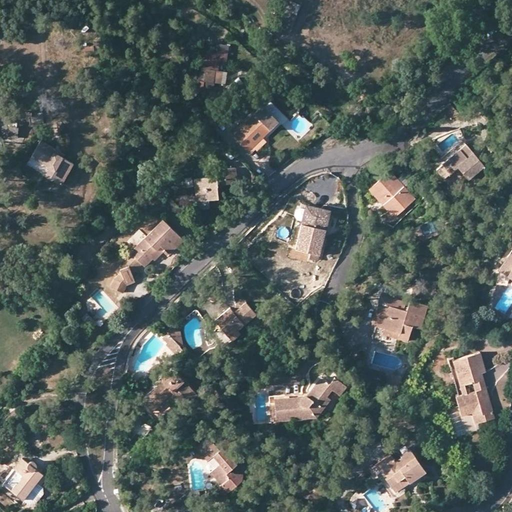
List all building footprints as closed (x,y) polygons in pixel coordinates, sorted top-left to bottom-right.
[(301,7),(287,1),(276,28),(289,34),(301,7)] [(273,34),(266,30),(261,36),(268,41),(273,34)] [(233,49),(239,43),(231,36),(226,42),(233,49)] [(206,70),(216,71),(217,63),(202,62),(201,72),(205,73),(206,70)] [(216,71),(206,70),(205,73),(205,81),(214,83),(221,83),(222,71),(216,71)] [(444,109),(440,114),(448,122),(462,117),(449,104),(444,109)] [(264,139),(280,124),(263,107),(232,136),(249,153),(254,148),(253,147),(263,138),(264,139)] [(17,123),(9,123),(8,127),(3,126),(2,136),(16,137),(17,123)] [(267,142),(264,139),(263,138),(253,147),(254,148),(257,151),(267,142)] [(49,148),(51,145),(41,139),(32,155),(51,165),(57,168),(52,178),(62,183),(73,162),(59,154),(49,148)] [(466,144),(436,170),(445,179),(458,167),(469,180),(485,167),(466,144)] [(61,150),(51,145),(49,148),(59,154),(61,150)] [(52,178),(57,168),(51,165),(46,174),(52,178)] [(237,183),(236,168),(221,169),(221,177),(217,178),(216,176),(197,178),(198,183),(194,183),(195,197),(195,201),(208,200),(217,199),(217,191),(216,185),(222,184),(237,183)] [(390,170),(369,190),(395,218),(416,199),(407,189),(414,182),(406,172),(399,179),(390,170)] [(195,201),(195,197),(187,198),(189,209),(208,207),(208,200),(195,201)] [(295,249),(309,252),(321,254),(329,218),(304,212),(303,216),(300,227),(295,249)] [(296,226),(300,227),(303,216),(299,215),(295,217),(294,222),(296,226)] [(169,255),(184,241),(163,220),(130,252),(132,254),(142,264),(145,267),(153,259),(151,256),(161,246),(165,251),(169,255)] [(511,244),(496,268),(511,279),(511,244)] [(155,260),(165,251),(161,246),(151,256),(153,259),(155,260)] [(318,265),(321,254),(309,252),(307,262),(318,265)] [(132,274),(142,264),(132,254),(121,266),(124,270),(132,274)] [(132,274),(124,270),(115,279),(110,287),(123,293),(127,286),(135,282),(132,274)] [(242,299),(231,309),(234,312),(244,303),(242,299)] [(379,303),(376,313),(380,314),(376,326),(384,329),(398,332),(396,338),(408,342),(412,327),(422,330),(429,306),(410,301),(407,311),(379,303)] [(230,307),(215,321),(233,341),(241,334),(238,331),(256,315),(244,303),(234,312),(231,309),(230,307)] [(181,349),(183,347),(176,328),(175,326),(167,334),(181,349)] [(383,335),(396,338),(398,332),(384,329),(383,335)] [(181,349),(167,334),(162,338),(167,344),(166,345),(176,356),(182,350),(181,349)] [(479,353),(449,362),(458,396),(456,396),(461,412),(481,407),(482,411),(483,414),(493,411),(487,393),(482,394),(476,374),(482,373),(485,372),(479,353)] [(174,371),(149,393),(160,404),(170,395),(173,392),(179,398),(176,401),(183,408),(197,395),(174,371)] [(487,393),(482,373),(476,374),(482,394),(487,393)] [(303,392),(270,396),(272,422),(317,418),(331,400),(328,397),(333,390),(341,396),(348,387),(335,378),(330,383),(321,376),(306,396),(303,392)] [(170,395),(176,401),(179,398),(173,392),(170,395)] [(149,393),(139,403),(159,423),(169,414),(160,404),(149,393)] [(462,416),(472,413),(482,411),(481,407),(461,412),(462,416)] [(494,418),(493,411),(483,414),(482,411),(472,413),(475,423),(494,418)] [(207,461),(215,469),(211,473),(222,485),(224,493),(231,491),(244,478),(244,473),(235,474),(232,469),(245,457),(225,436),(215,445),(212,447),(205,438),(193,449),(205,463),(207,461)] [(386,479),(392,487),(405,478),(409,484),(427,472),(410,449),(400,456),(402,458),(396,461),(392,455),(372,469),(381,482),(386,479)] [(27,463),(20,457),(1,482),(23,498),(36,480),(41,484),(46,477),(35,469),(35,467),(35,465),(34,464),(33,463),(32,462),(30,462),(28,462),(27,463)] [(396,493),(409,484),(405,478),(392,487),(396,493)] [(43,486),(41,484),(36,480),(23,498),(30,503),(36,503),(43,492),(43,486)]
